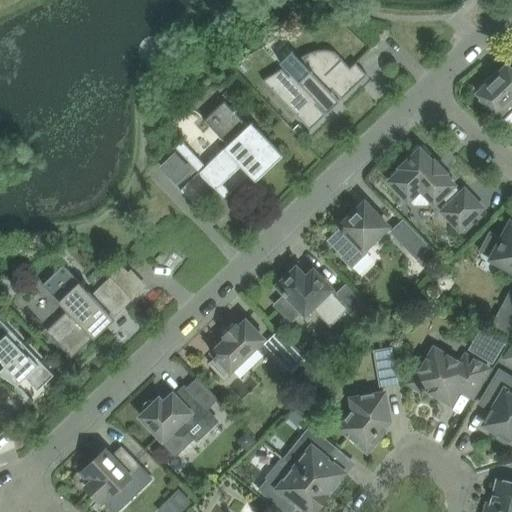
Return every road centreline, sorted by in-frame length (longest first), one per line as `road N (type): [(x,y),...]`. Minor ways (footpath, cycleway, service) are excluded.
road 1 (residential): [(16,480),(150,338),(425,87)]
road 2 (residential): [(359,511),(405,459),(419,458),(454,474),(453,511)]
